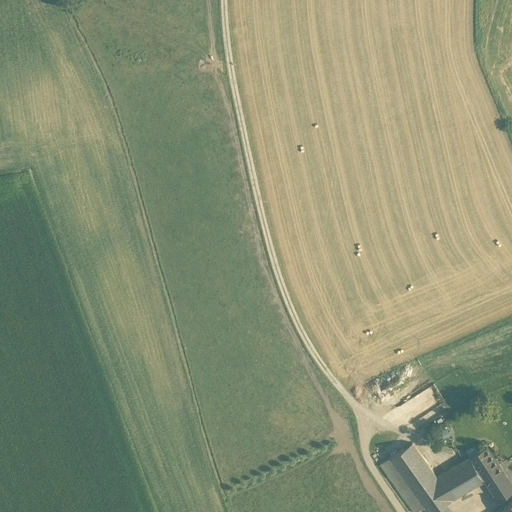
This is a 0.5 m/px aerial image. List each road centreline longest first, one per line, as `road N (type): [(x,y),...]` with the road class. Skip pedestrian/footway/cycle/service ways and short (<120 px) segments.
road 1 (track): [(402,511),(364,457),(353,403),(320,364),(283,288),(231,73),(223,0)]
road 2 (track): [(231,73),(108,0)]
